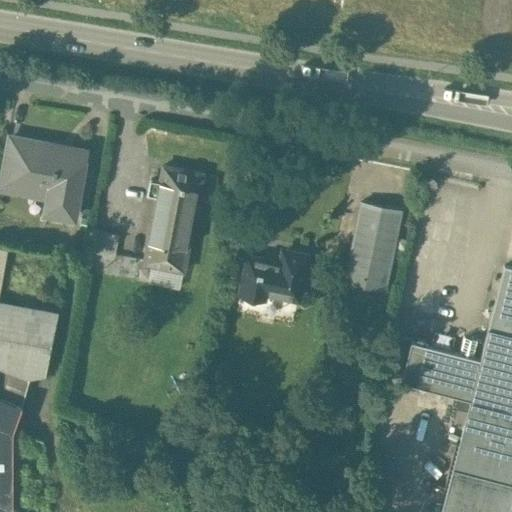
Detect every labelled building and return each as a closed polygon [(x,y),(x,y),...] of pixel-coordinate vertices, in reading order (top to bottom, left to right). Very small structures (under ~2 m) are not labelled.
[(82,153),(49,148),(49,143),(17,138),(10,174),(51,181),(46,205),(71,210),(82,153)] [(202,170),(161,163),(148,234),(188,241),(202,170)] [(407,208),(368,200),(350,284),(388,293),(407,208)] [(142,278),(145,255),(115,251),(117,231),(97,228),(91,271),(142,278)] [(0,285),(9,247),(0,245),(0,285)] [(307,256),(283,250),(280,261),(248,253),(240,291),(264,296),(265,292),(297,299),(307,256)] [(494,308),(441,511),(508,511),(511,500),(511,267),(505,266),(494,308)] [(58,315),(0,300),(0,361),(44,372),(58,315)] [(462,333),(459,349),(476,353),(477,348),(474,348),(476,336),(462,333)] [(0,511),(34,511),(15,500),(15,433),(28,405),(0,396),(0,511)]
